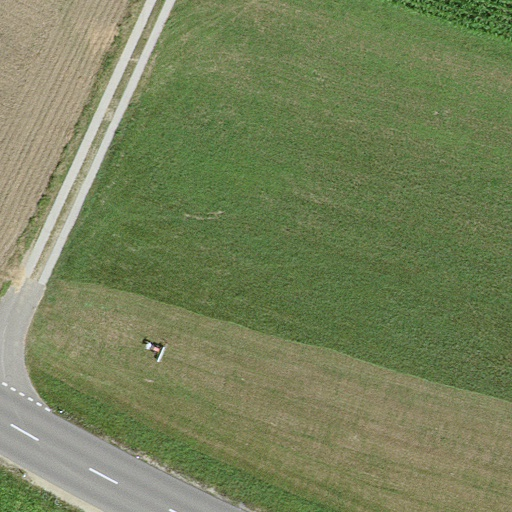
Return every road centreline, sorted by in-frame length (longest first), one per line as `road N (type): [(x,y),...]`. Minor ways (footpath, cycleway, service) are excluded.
road 1 (track): [(153,0),(0,327)]
road 2 (tertiary): [(0,416),(172,511)]
